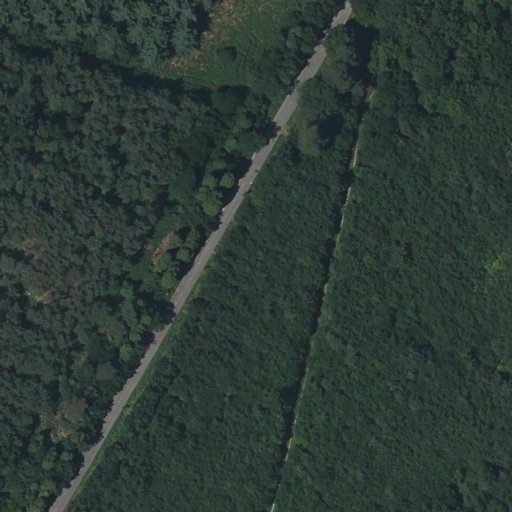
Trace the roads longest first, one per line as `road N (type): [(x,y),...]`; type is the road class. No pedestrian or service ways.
road 1 (tertiary): [(363,0),(277,122),(49,511)]
road 2 (track): [(266,511),(381,0)]
road 3 (track): [(277,122),(0,53)]
